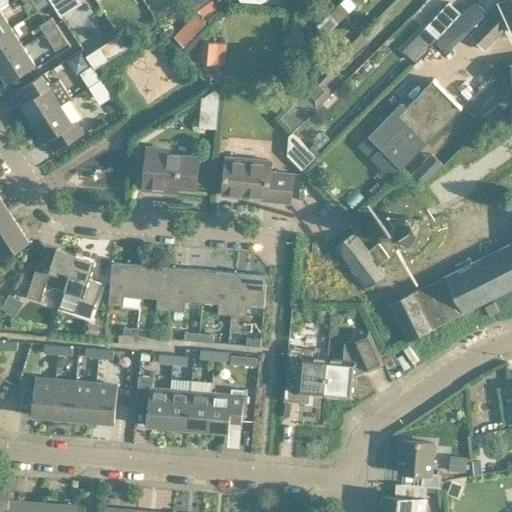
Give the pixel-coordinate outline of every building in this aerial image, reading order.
[(0,0),(0,10),(8,5),(7,2),(7,0),(0,0)] [(51,2),(49,0),(22,0),(27,7),(34,2),(39,10),(51,2)] [(78,0),(49,0),(51,2),(61,17),(81,4),(78,0)] [(204,22),(217,13),(208,0),(204,0),(194,7),(204,22)] [(349,0),(345,0),(341,5),(349,13),(356,6),(349,0)] [(511,0),(506,0),(500,3),(501,5),(472,35),(486,48),(509,24),(511,29),(511,0)] [(437,40),(461,14),(449,3),(425,29),(437,40)] [(0,35),(11,28),(0,10),(0,35)] [(196,15),(174,39),(183,48),(205,24),(196,15)] [(44,33),(56,25),(52,18),(39,26),(44,33)] [(68,44),(56,25),(44,33),(56,52),(68,44)] [(0,61),(23,46),(11,28),(0,35),(0,61)] [(218,43),(203,41),(200,61),(216,63),(218,43)] [(0,70),(8,83),(35,65),(23,46),(0,61),(0,70)] [(109,61),(101,48),(87,57),(95,70),(109,61)] [(80,52),(67,61),(75,74),(89,65),(80,52)] [(334,75),(328,68),(302,93),(315,108),(333,91),(326,84),(334,75)] [(34,123),(71,99),(59,80),(53,85),(45,73),(16,92),(23,103),(22,104),(34,123)] [(401,168),(462,106),(434,78),(397,115),(393,110),(368,135),(398,165),(401,168)] [(215,95),(214,130),(233,131),(235,95),(215,95)] [(73,98),(71,99),(34,123),(46,142),(48,141),(55,152),(84,133),(77,122),(85,116),(73,98)] [(483,126),(498,115),(487,104),(473,117),(481,128),(483,126)] [(318,171),(330,160),(309,135),(296,146),(318,171)] [(368,135),(358,146),(391,178),(401,168),(398,165),(368,135)] [(147,148),(144,190),(165,192),(166,187),(196,189),(199,158),(168,155),(169,150),(147,148)] [(290,203),(293,174),(270,172),(271,161),(226,157),(223,192),(261,195),(261,200),(290,203)] [(103,214),(119,211),(114,187),(99,189),(103,214)] [(0,236),(18,225),(15,220),(7,207),(0,211),(0,236)] [(421,232),(421,229),(421,227),(420,224),(419,222),(417,219),(415,218),(413,216),(410,215),(408,215),(405,215),(402,215),(400,216),(398,218),(396,219),(394,222),(393,224),(392,227),(392,229),(392,232),(393,235),(394,237),(396,239),(398,241),(400,242),(402,243),(405,244),(408,244),(410,243),(413,242),(415,241),(417,239),(419,237),(420,235),(421,232)] [(0,260),(29,242),(18,225),(0,236),(0,260)] [(380,264),(385,260),(389,256),(379,243),(369,251),(353,231),(335,246),(367,286),(388,275),(380,264)] [(511,242),(389,303),(408,340),(511,288),(511,242)] [(64,290),(76,254),(57,248),(51,266),(38,262),(27,296),(40,301),(46,284),(64,290)] [(89,279),(96,260),(76,254),(64,290),(82,296),(77,313),(90,318),(102,283),(89,279)] [(140,297),(143,264),(114,261),(114,259),(112,259),(108,304),(123,306),(124,296),(140,297)] [(170,310),(174,265),(174,267),(143,264),(140,297),(157,299),(156,308),(170,310)] [(202,303),(205,269),(175,267),(175,265),(174,265),(170,310),(184,311),(185,301),(202,303)] [(231,315),(236,270),(235,270),(235,272),(205,269),(202,303),(218,304),(217,314),(231,315)] [(267,275),(248,273),(236,272),(236,270),(231,315),(246,316),(247,307),(264,308),(267,275)] [(9,296),(1,310),(11,316),(20,302),(9,296)] [(490,316),(492,315),(499,311),(494,302),(485,307),(490,316)] [(89,321),(85,333),(99,337),(102,326),(89,321)] [(137,335),(138,328),(123,326),(123,334),(137,335)] [(172,326),(171,338),(181,339),(182,326),(172,326)] [(152,329),(138,328),(137,335),(151,337),(152,329)] [(198,341),(199,333),(185,332),(184,340),(198,341)] [(343,360),(329,359),(325,395),(353,397),(354,377),(384,363),(369,332),(345,343),(343,360)] [(213,334),(199,333),(198,341),(212,342),(213,334)] [(247,337),(246,345),(260,346),(261,339),(247,337)] [(17,350),(18,341),(3,340),(3,349),(17,350)] [(57,354),(58,345),(45,344),(44,353),(57,354)] [(73,355),(73,346),(58,345),(57,354),(73,355)] [(99,358),(99,348),(86,347),(85,356),(99,358)] [(310,393),(325,395),(329,359),(314,358),(315,350),(289,347),(284,401),(309,403),(310,393)] [(99,348),(99,358),(113,359),(114,350),(99,348)] [(214,360),(215,351),(201,349),(200,359),(214,360)] [(228,361),(229,352),(215,351),(214,360),(228,361)] [(172,364),(173,355),(159,354),(159,363),(172,364)] [(188,356),(185,356),(173,355),(172,364),(187,365),(188,356)] [(232,357),(232,364),(258,367),(258,359),(232,357)] [(166,427),(170,389),(152,387),(153,377),(139,375),(135,412),(147,413),(146,425),(166,427)] [(52,417),(55,379),(35,377),(32,415),(52,417)] [(73,419),(76,381),(55,379),(52,417),(73,419)] [(170,389),(166,427),(187,429),(191,391),(191,381),(171,379),(170,389)] [(93,421),(97,383),(76,381),(73,419),(93,421)] [(118,384),(97,383),(93,421),(114,422),(118,384)] [(230,420),(241,421),(242,421),(245,390),(232,389),(231,394),(211,392),(208,431),(229,432),(230,420)] [(208,431),(211,392),(191,391),(187,429),(208,431)] [(423,474),(422,486),(426,486),(440,488),(441,474),(432,474),(434,443),(402,440),(399,472),(423,474)] [(467,459),(451,457),(450,469),(466,471),(467,459)] [(476,463),(471,464),(472,474),(483,472),(483,468),(476,463)] [(452,483),(448,493),(458,497),(462,487),(452,483)] [(424,511),(426,486),(422,486),(396,484),(395,497),(383,496),(381,511),(411,511),(424,511)] [(10,488),(0,487),(0,511),(7,511),(9,500),(10,488)] [(40,511),(41,503),(9,500),(7,511),(40,511)] [(75,511),(76,506),(41,503),(40,511),(75,511)]
